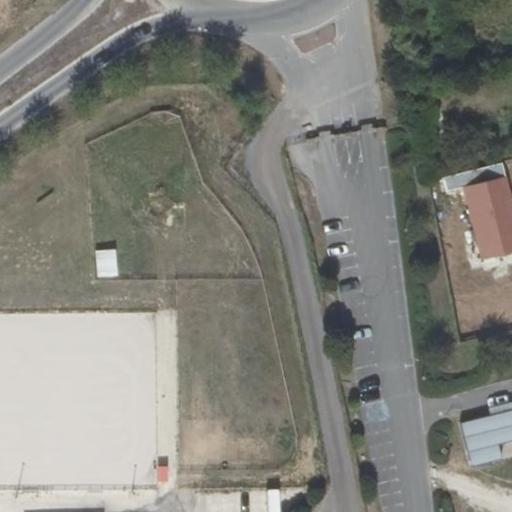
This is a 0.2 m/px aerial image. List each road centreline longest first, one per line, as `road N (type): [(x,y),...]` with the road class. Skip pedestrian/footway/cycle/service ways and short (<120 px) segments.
road 1 (unclassified): [(358,175),(407,422)]
road 2 (secondary): [(0,127),(116,49),(220,13)]
